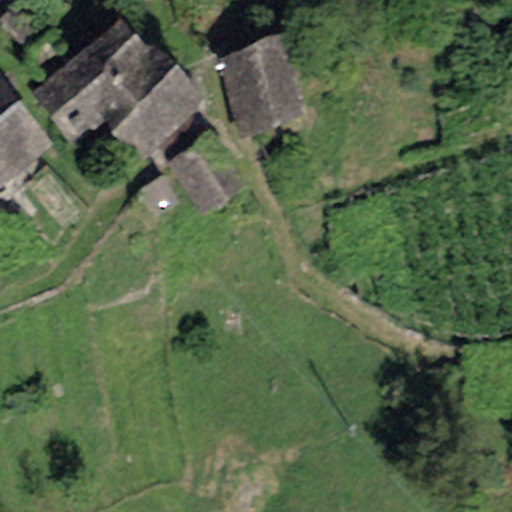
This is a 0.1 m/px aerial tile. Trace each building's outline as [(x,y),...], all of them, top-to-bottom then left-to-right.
[(121,27),(31,97),(73,151),(163,80),(121,27)] [(281,47),(216,66),(240,145),(304,126),(281,47)] [(201,109),(172,80),(106,143),(135,173),(201,109)] [(0,201),(56,157),(0,86),(0,201)] [(215,140),(170,167),(204,223),(249,195),(215,140)]
